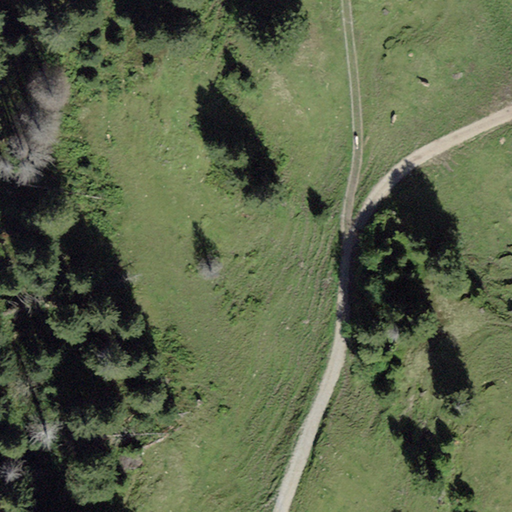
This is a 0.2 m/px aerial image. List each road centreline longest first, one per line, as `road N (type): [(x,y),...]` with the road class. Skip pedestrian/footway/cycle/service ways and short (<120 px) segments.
road 1 (track): [(283,511),(332,363),(346,253)]
road 2 (track): [(343,0),(354,165),(346,253)]
road 3 (track): [(346,253),(366,204),(399,169),(511,111)]
